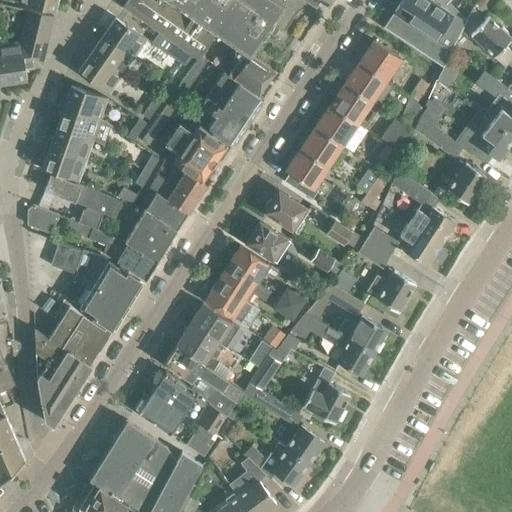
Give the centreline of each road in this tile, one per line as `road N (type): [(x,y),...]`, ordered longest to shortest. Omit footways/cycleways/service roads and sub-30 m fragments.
road 1 (residential): [(363,0),(60,454)]
road 2 (tertiary): [(339,511),(511,231)]
road 3 (residential): [(60,454),(36,429),(14,239)]
road 4 (residential): [(0,174),(45,63),(91,0)]
